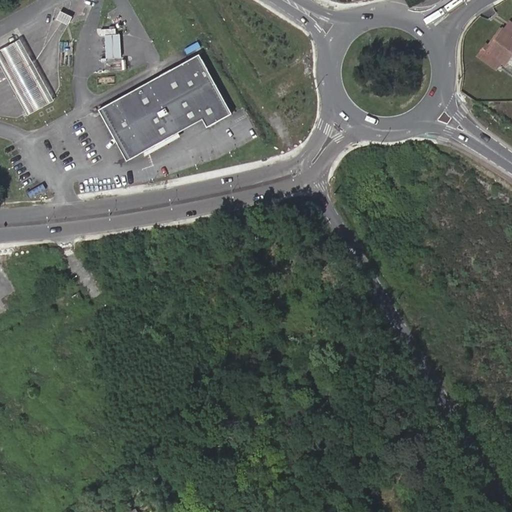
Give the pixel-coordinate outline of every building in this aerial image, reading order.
[(69,16),(60,12),(56,20),(64,25),(67,26),(71,17),(69,16)] [(507,60),(511,52),(511,36),(503,30),(491,47),(486,44),(478,56),(497,69),(501,62),(504,64),(507,60)] [(105,47),(106,59),(121,58),(120,46),(120,34),(116,34),(105,35),(105,47)] [(26,53),(19,41),(0,50),(0,65),(1,67),(16,94),(28,116),(53,102),(40,80),(26,53)] [(142,154),(178,133),(201,121),(206,129),(232,115),(199,55),(97,111),(124,163),(142,154)] [(180,138),(178,133),(142,154),(144,158),(180,138)] [(71,299),(74,305),(82,301),(77,293),(70,297),(71,299)]
